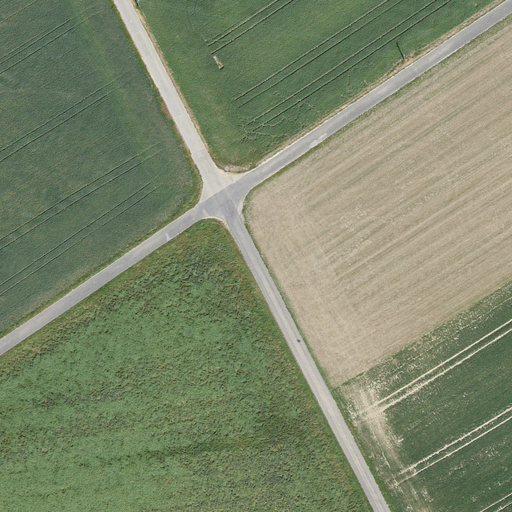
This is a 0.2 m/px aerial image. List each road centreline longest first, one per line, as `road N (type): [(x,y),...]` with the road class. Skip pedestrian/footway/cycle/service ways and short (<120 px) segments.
road 1 (track): [(0,348),(511,6)]
road 2 (track): [(380,511),(113,0)]
